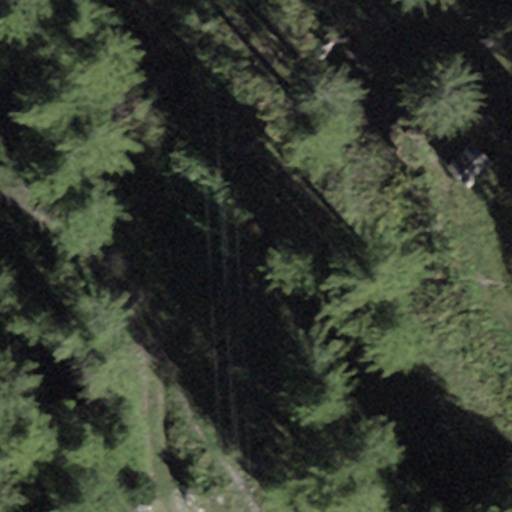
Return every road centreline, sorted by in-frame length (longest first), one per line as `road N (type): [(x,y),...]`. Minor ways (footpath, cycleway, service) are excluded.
road 1 (track): [(156,379),(149,324),(131,280),(0,191)]
road 2 (track): [(172,511),(156,379)]
road 3 (track): [(511,310),(486,266),(468,198)]
